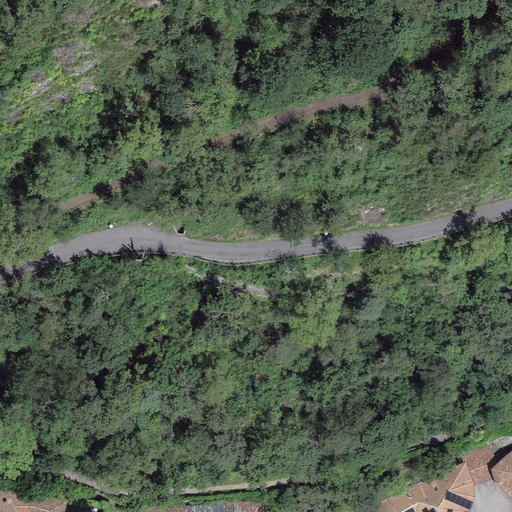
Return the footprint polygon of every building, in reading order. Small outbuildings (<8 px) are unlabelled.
[(494,477),(490,467),(496,462),(489,443),(452,457),(455,465),(465,461),(473,482),(473,486),(494,477)] [(496,462),(490,467),(494,477),(496,483),(500,488),(504,493),(508,496),(511,498),(511,449),(503,456),(496,462)] [(473,482),(465,461),(455,465),(404,489),(386,499),(365,511),(467,511),(468,510),(474,496),(473,486),(473,482)] [(0,511),(62,511),(66,501),(29,488),(16,485),(9,484),(7,482),(0,479),(0,511)] [(264,511),(264,492),(118,500),(118,511),(264,511)]
